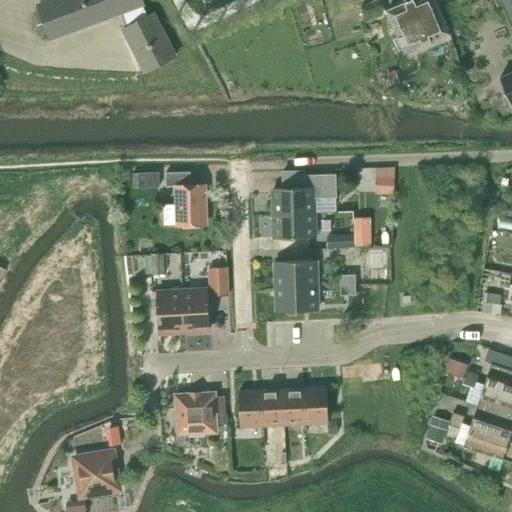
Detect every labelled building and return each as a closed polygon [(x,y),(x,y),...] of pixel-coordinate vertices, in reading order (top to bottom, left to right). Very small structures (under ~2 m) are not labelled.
[(147,17),(141,5),(143,4),(142,1),(141,0),(52,0),(38,5),(39,8),(40,8),(50,35),(50,36),(51,38),(125,11),(130,26),(123,30),(145,72),(175,57),(153,14),(147,17)] [(358,0),(361,7),(368,22),(386,14),(380,0),(358,0)] [(409,0),(405,2),(405,4),(387,11),(405,52),(450,34),(435,0),(409,0)] [(511,0),(495,0),(498,6),(503,4),(511,25),(511,72),(500,78),(511,107),(511,106),(511,0)] [(401,88),(397,75),(387,79),(392,91),(401,88)] [(395,168),(377,168),(376,194),(394,194),(395,168)] [(164,226),(178,225),(178,226),(205,225),(204,185),(191,185),(190,172),(166,173),(166,187),(177,186),(178,205),(164,206),(164,226)] [(159,173),(132,174),(133,189),(160,188),(159,173)] [(336,174),(305,175),(306,188),(273,189),(274,214),(314,212),(314,198),(337,197),(336,174)] [(274,214),(275,239),(315,238),(314,212),(274,214)] [(354,212),(338,212),(339,222),(354,222),(354,212)] [(371,218),(355,219),(356,247),(372,246),(371,218)] [(327,237),(327,250),(356,249),(355,236),(327,237)] [(390,248),(367,249),(367,265),(391,264),(390,248)] [(163,254),(150,255),(151,275),(164,275),(163,254)] [(179,254),(168,254),(169,267),(179,266),(179,254)] [(317,285),(316,261),(276,262),(277,287),(317,285)] [(228,296),(227,267),(213,268),(214,296),(228,296)] [(341,285),(356,284),(356,275),(340,275),(341,285)] [(341,295),(344,295),(356,295),(356,284),(341,285),(341,295)] [(277,287),(277,312),(317,311),(317,285),(277,287)] [(206,289),(182,290),(184,333),(209,332),(206,289)] [(159,334),(184,333),(182,290),(157,292),(159,334)] [(511,370),(503,368),(506,357),(495,353),(492,364),(485,385),(511,393),(511,370)] [(464,378),(468,365),(449,358),(444,371),(464,378)] [(465,379),(477,382),(479,375),(467,372),(465,379)] [(463,384),(475,388),(477,382),(465,379),(463,384)] [(511,393),(485,385),(478,405),(511,416),(511,393)] [(328,421),(327,387),(304,388),(306,424),(328,423),(328,421)] [(283,390),(285,425),(306,424),(304,388),(283,390)] [(261,391),(263,427),(285,425),(283,390),(261,391)] [(261,391),(239,392),(241,428),(263,427),(261,391)] [(177,435),(217,433),(215,393),(175,395),(177,435)] [(511,416),(478,405),(471,426),(510,439),(511,434),(511,416)] [(451,419),(463,423),(465,417),(453,413),(451,419)] [(228,414),(219,414),(220,425),(229,425),(228,414)] [(444,436),(449,422),(434,417),(429,431),(444,436)] [(461,429),(463,423),(451,419),(449,425),(461,429)] [(337,421),(328,421),(328,423),(329,434),(338,434),(337,421)] [(464,447),(503,460),(510,439),(471,426),(464,447)] [(295,433),(287,433),(288,455),(296,455),(295,433)] [(266,464),(276,464),(275,445),(265,446),(266,464)] [(74,458),(81,497),(120,490),(113,451),(74,458)]
